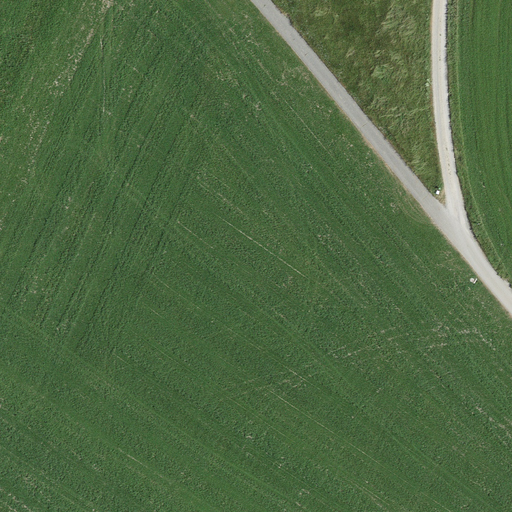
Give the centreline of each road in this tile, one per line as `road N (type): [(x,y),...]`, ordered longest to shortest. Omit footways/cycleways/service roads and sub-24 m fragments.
road 1 (track): [(511,305),(258,0)]
road 2 (track): [(449,229),(458,203),(445,143),(442,0)]
